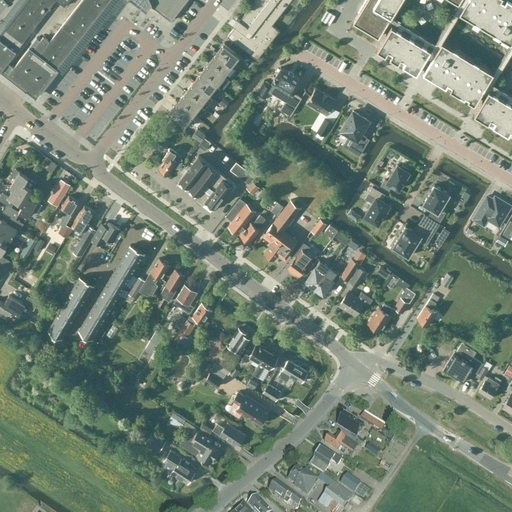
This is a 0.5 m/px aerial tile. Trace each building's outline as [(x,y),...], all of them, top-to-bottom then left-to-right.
[(40,21),(50,8),(39,0),(27,0),(22,7),(40,21)] [(39,0),(50,8),(56,0),(39,0)] [(79,10),(76,15),(90,26),(103,9),(92,0),(82,0),(76,8),(79,10)] [(92,0),(103,9),(110,0),(92,0)] [(133,0),(140,5),(143,0),(144,0),(172,22),(188,0),(133,0)] [(257,59),(279,30),(272,25),(286,7),(277,0),(270,0),(263,9),(254,2),(240,21),(237,19),(233,24),(236,27),(228,36),(257,59)] [(256,0),(254,2),(263,9),(270,0),(277,0),(286,7),(290,3),(295,7),(300,0),(256,0)] [(366,0),(354,21),(379,36),(400,0),(454,0),(459,3),(460,0),(366,0)] [(511,41),(511,0),(466,0),(460,11),(511,42),(511,41)] [(24,42),(40,21),(22,7),(6,28),(23,42),(24,42)] [(76,8),(66,21),(84,35),(90,26),(76,15),(79,10),(76,8)] [(327,10),(321,20),(329,25),(335,15),(327,10)] [(66,21),(59,29),(77,43),(84,35),(66,21)] [(432,48),(392,24),(378,48),(417,72),(432,48)] [(5,28),(0,35),(0,41),(15,53),(22,43),(23,42),(6,28),(5,28)] [(50,41),(49,42),(67,56),(77,43),(59,29),(50,41)] [(40,40),(33,50),(57,68),(67,56),(49,42),(50,41),(43,36),(40,40)] [(494,71),(442,40),(424,71),(475,103),(494,71)] [(0,62),(4,65),(2,68),(2,69),(15,53),(0,41),(0,62)] [(216,53),(237,69),(245,58),(225,42),(216,53)] [(29,47),(9,73),(9,74),(10,74),(16,78),(15,79),(16,79),(22,84),(23,85),(23,84),(29,89),(30,90),(36,94),(35,94),(36,95),(37,94),(41,88),(41,89),(42,88),(46,82),(47,81),(51,76),(52,75),(56,69),(57,68),(33,50),(29,47)] [(229,79),(237,69),(216,53),(209,63),(229,79)] [(221,89),(229,79),(209,63),(201,73),(221,89)] [(272,81),(273,81),(271,84),(271,85),(289,95),(281,108),(291,115),(301,97),(293,93),(302,79),(281,67),(272,81)] [(214,99),(221,89),(201,73),(193,83),(214,99)] [(265,80),(256,93),(263,97),(268,90),(271,85),(271,84),(265,80)] [(206,109),(214,99),(193,83),(185,92),(201,105),(206,109)] [(327,114),(336,100),(329,96),(329,95),(323,91),(322,92),(316,88),(307,103),(327,114)] [(511,102),(489,89),(475,113),(511,135),(511,102)] [(198,119),(206,109),(201,105),(185,92),(178,102),(198,119)] [(219,103),(224,107),(228,102),(223,98),(219,103)] [(192,127),(198,119),(178,102),(170,113),(185,125),(187,123),(192,127)] [(369,120),(353,110),(342,129),(357,138),(350,149),(359,155),(369,139),(360,134),(363,130),(363,129),(365,126),(366,125),(365,125),(369,120)] [(333,122),(325,117),(317,131),(325,135),(333,122)] [(193,135),(201,142),(205,137),(206,135),(204,133),(198,129),(193,135)] [(163,150),(170,142),(161,134),(154,142),(163,150)] [(205,137),(201,142),(198,146),(205,150),(211,142),(205,137)] [(164,161),(159,168),(169,175),(175,167),(177,169),(182,161),(182,156),(170,148),(161,159),(164,161)] [(177,183),(214,210),(234,183),(198,156),(177,183)] [(249,184),(251,181),(255,176),(237,161),(230,170),(249,184)] [(385,179),(381,185),(389,190),(392,185),(399,189),(403,183),(406,178),(409,172),(408,171),(409,169),(402,165),(401,167),(398,165),(388,181),(385,179)] [(11,177),(15,179),(20,172),(16,169),(11,177)] [(29,178),(29,177),(20,171),(20,172),(15,179),(10,187),(14,189),(9,196),(3,192),(0,197),(0,199),(8,205),(12,207),(16,200),(15,199),(19,192),(29,178)] [(19,192),(15,199),(16,200),(24,204),(30,195),(34,189),(41,186),(37,183),(29,178),(19,192)] [(58,205),(71,184),(62,179),(49,200),(58,205)] [(247,187),(255,193),(261,187),(253,180),(247,187)] [(424,202),(423,203),(424,204),(433,209),(430,214),(440,220),(444,215),(443,215),(438,211),(442,206),(449,194),(450,193),(449,193),(435,185),(436,185),(435,184),(434,185),(431,191),(430,191),(430,192),(428,195),(427,196),(424,202)] [(378,223),(382,217),(386,211),(389,205),(382,200),(385,194),(372,186),(365,198),(371,201),(363,214),(378,223)] [(464,191),(461,196),(467,199),(470,194),(464,191)] [(38,201),(30,195),(24,204),(19,211),(20,212),(28,217),(33,210),(38,213),(43,205),(38,201)] [(68,237),(74,227),(66,223),(80,201),(69,195),(61,208),(66,211),(59,222),(63,224),(59,231),(68,237)] [(493,199),(487,196),(474,218),(484,224),(487,218),(499,225),(510,206),(501,200),(500,201),(495,198),(496,197),(495,196),(493,199)] [(238,234),(249,221),(256,212),(240,199),(226,217),(232,222),(229,226),(238,234)] [(302,209),(291,201),(264,237),(267,239),(270,235),(275,239),(269,247),(271,248),(266,254),(274,260),(278,255),(285,260),(292,252),(291,251),(297,242),(284,232),(302,209)] [(272,210),(278,215),(284,207),(278,202),(272,210)] [(73,225),(83,231),(96,211),(85,204),(73,225)] [(7,206),(4,211),(11,215),(11,216),(12,215),(16,218),(20,212),(19,211),(16,209),(15,211),(7,206)] [(20,229),(24,223),(16,218),(12,215),(11,216),(8,222),(16,227),(17,228),(20,229)] [(258,228),(265,219),(260,215),(253,224),(251,222),(241,236),(251,243),(261,230),(258,228)] [(0,229),(5,232),(5,233),(12,237),(17,228),(16,227),(8,222),(0,217),(0,229)] [(320,219),(311,230),(318,236),(327,224),(320,219)] [(393,245),(393,246),(394,246),(407,254),(417,236),(427,242),(435,230),(421,220),(414,231),(407,226),(406,225),(405,226),(394,245),(393,245)] [(511,221),(511,220),(503,233),(509,237),(511,232),(511,221)] [(113,241),(120,229),(109,222),(104,230),(100,227),(92,239),(101,245),(106,237),(113,241)] [(80,255),(85,246),(96,228),(89,224),(79,242),(73,252),(80,255)] [(440,235),(445,238),(449,231),(444,228),(440,235)] [(468,228),(465,233),(470,237),(473,231),(468,228)] [(116,243),(123,231),(120,229),(113,241),(116,243)] [(350,238),(339,231),(335,237),(346,244),(350,238)] [(501,245),(505,239),(499,236),(496,241),(501,245)] [(37,241),(31,237),(26,246),(32,249),(37,241)] [(296,257),(289,267),(291,269),(290,271),(298,277),(306,266),(309,269),(314,262),(311,260),(312,257),(305,252),(309,247),(303,243),(294,256),(296,257)] [(144,254),(130,245),(124,256),(138,264),(144,254)] [(352,258),(341,275),(349,281),(360,263),(361,264),(367,254),(360,250),(353,259),(352,258)] [(138,264),(124,256),(118,266),(132,274),(138,264)] [(141,291),(150,297),(158,285),(155,283),(159,276),(162,278),(170,264),(168,264),(168,262),(166,260),(164,261),(159,258),(147,279),(148,280),(141,291)] [(329,267),(325,265),(321,261),(306,282),(314,288),(329,267)] [(132,274),(118,266),(111,276),(126,284),(132,274)] [(370,272),(360,266),(350,280),(358,285),(364,276),(366,278),(370,272)] [(338,274),(333,270),(329,267),(314,288),(323,294),(338,274)] [(184,274),(176,269),(167,284),(166,284),(154,304),(159,307),(165,298),(170,301),(176,290),(175,289),(184,274)] [(454,276),(448,272),(441,282),(448,286),(454,276)] [(105,286),(120,294),(126,284),(111,276),(105,286)] [(131,303),(135,296),(145,279),(140,276),(125,300),(131,303)] [(73,287),(88,296),(94,285),(80,277),(73,287)] [(395,284),(405,290),(407,286),(408,287),(409,284),(399,278),(395,284)] [(190,312),(194,305),(190,303),(198,290),(186,283),(174,302),(190,312)] [(120,294),(105,286),(99,296),(114,305),(120,294)] [(407,286),(400,296),(410,302),(416,293),(408,287),(407,286)] [(73,287),(67,297),(82,306),(88,296),(73,287)] [(354,316),(362,304),(368,307),(373,298),(362,291),(357,299),(348,293),(339,306),(354,316)] [(433,310),(440,298),(433,294),(417,320),(429,327),(437,312),(433,310)] [(23,303),(20,301),(10,295),(5,303),(4,304),(13,309),(20,313),(21,311),(27,314),(31,308),(34,310),(39,302),(28,295),(23,303)] [(107,315),(114,305),(99,296),(93,306),(107,315)] [(75,316),(82,306),(67,297),(61,307),(75,316)] [(404,314),(410,303),(401,297),(394,307),(404,314)] [(0,312),(8,318),(13,309),(4,304),(5,303),(0,300),(0,312)] [(198,319),(203,323),(213,309),(203,302),(193,315),(191,314),(174,338),(188,347),(193,339),(187,335),(198,319)] [(389,313),(392,309),(384,304),(381,309),(379,307),(369,323),(381,331),(391,315),(389,313)] [(101,325),(107,315),(93,306),(87,316),(101,325)] [(55,318),(69,326),(75,316),(61,307),(55,318)] [(179,315),(174,323),(181,328),(186,319),(179,315)] [(101,325),(87,316),(81,327),(95,335),(101,325)] [(49,328),(63,337),(69,326),(55,318),(49,328)] [(110,322),(104,333),(110,336),(116,325),(110,322)] [(228,343),(242,352),(248,343),(242,340),(248,332),(239,326),(231,339),(228,343)] [(141,332),(138,339),(145,343),(149,335),(141,332)] [(219,342),(207,360),(214,364),(217,359),(225,346),(219,342)] [(478,373),(484,363),(474,356),(477,351),(462,342),(457,351),(456,350),(444,368),(465,381),(472,369),(478,373)] [(247,352),(241,361),(242,364),(252,362),(258,365),(260,361),(261,362),(268,349),(257,343),(251,354),(247,352)] [(271,368),(279,355),(268,349),(261,362),(260,361),(258,365),(254,373),(259,376),(266,365),(271,368)] [(213,365),(214,365),(226,373),(228,374),(231,368),(217,359),(214,364),(213,365)] [(308,371),(289,359),(280,375),(288,379),(291,374),(302,381),(308,371)] [(173,370),(182,367),(179,360),(170,364),(173,370)] [(219,384),(226,373),(214,365),(210,371),(210,372),(206,379),(217,387),(219,384)] [(485,375),(489,369),(483,366),(477,376),(482,380),(485,381),(479,391),(491,398),(500,383),(501,381),(497,378),(496,381),(494,380),(485,375)] [(235,377),(238,372),(233,369),(230,374),(235,377)] [(138,378),(132,374),(128,381),(133,384),(138,378)] [(281,391),(269,383),(263,392),(276,400),(281,391)] [(267,417),(266,414),(267,413),(262,409),(264,407),(245,395),(245,396),(238,392),(233,400),(240,404),(236,410),(251,420),(252,418),(260,423),(261,422),(264,421),(267,417)] [(359,422),(359,421),(346,413),(338,426),(355,437),(363,424),(359,422)] [(381,431),(384,426),(364,414),(361,419),(381,431)] [(219,449),(211,444),(214,438),(198,428),(186,421),(182,428),(188,431),(180,444),(210,464),(219,449)] [(203,423),(200,428),(205,431),(208,426),(203,423)] [(217,423),(213,430),(220,435),(237,446),(245,435),(228,423),(225,428),(217,423)] [(167,441),(143,427),(138,436),(146,441),(145,443),(160,452),(167,441)] [(346,438),(345,439),(338,435),(335,440),(329,436),(325,443),(337,451),(341,445),(353,454),(358,447),(346,438)] [(366,449),(377,457),(382,451),(370,443),(366,449)] [(338,465),(341,460),(322,447),(310,465),(324,475),(329,467),(332,462),(338,465)] [(179,461),(181,458),(182,456),(170,449),(163,461),(174,468),(171,472),(187,483),(195,471),(179,461)] [(314,484),(318,479),(306,470),(305,472),(298,467),(288,480),(295,485),(294,487),(307,496),(315,485),(314,484)] [(348,473),(341,484),(355,494),(356,493),(364,498),(370,490),(362,484),(362,483),(348,473)] [(298,507),(302,501),(276,481),(269,491),(283,502),(287,505),(290,501),(298,507)] [(330,511),(340,511),(349,501),(353,495),(333,482),(329,487),(318,503),(330,511)] [(271,511),(257,497),(248,505),(254,511),(271,511)]
